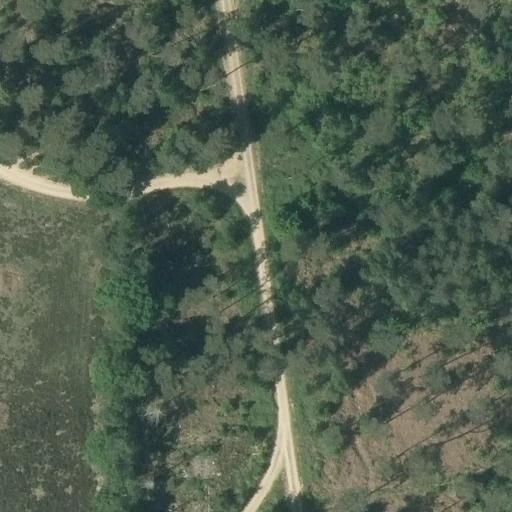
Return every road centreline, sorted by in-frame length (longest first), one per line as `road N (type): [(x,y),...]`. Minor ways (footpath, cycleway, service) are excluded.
road 1 (track): [(239,169),(291,447)]
road 2 (track): [(0,168),(18,181),(83,196),(239,169)]
road 3 (track): [(215,0),(239,169)]
